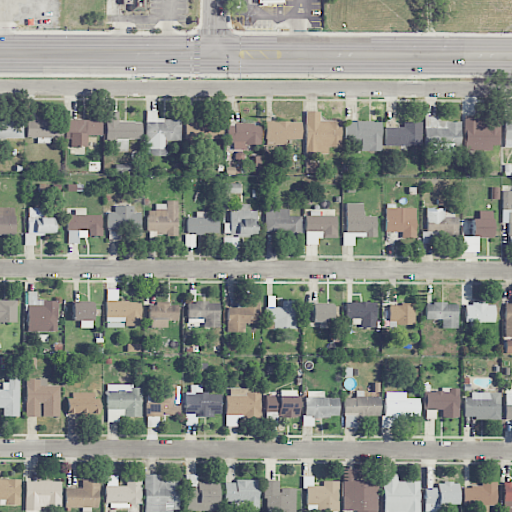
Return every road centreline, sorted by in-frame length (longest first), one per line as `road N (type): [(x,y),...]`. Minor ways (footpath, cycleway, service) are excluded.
road 1 (residential): [(511,451),(0,450)]
road 2 (residential): [(511,89),(0,88)]
road 3 (residential): [(511,270),(0,269)]
road 4 (secondary): [(511,55),(216,54)]
road 5 (secondary): [(216,54),(0,53)]
